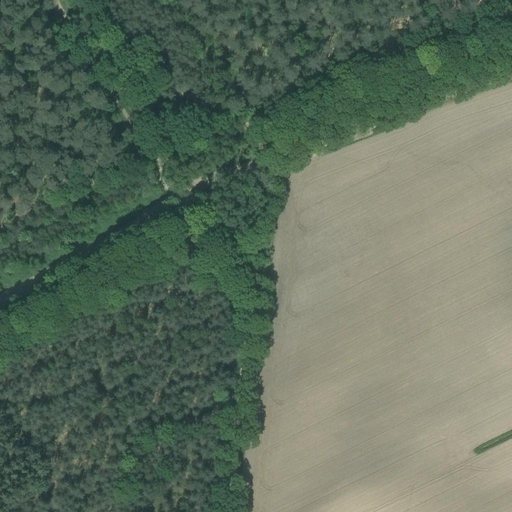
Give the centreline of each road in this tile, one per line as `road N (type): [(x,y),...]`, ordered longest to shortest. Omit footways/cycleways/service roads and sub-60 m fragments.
road 1 (track): [(171,202),(230,173),(511,77)]
road 2 (track): [(186,230),(241,323),(218,511)]
road 3 (track): [(52,0),(171,202)]
road 4 (track): [(0,332),(186,230)]
road 5 (track): [(0,291),(171,202)]
